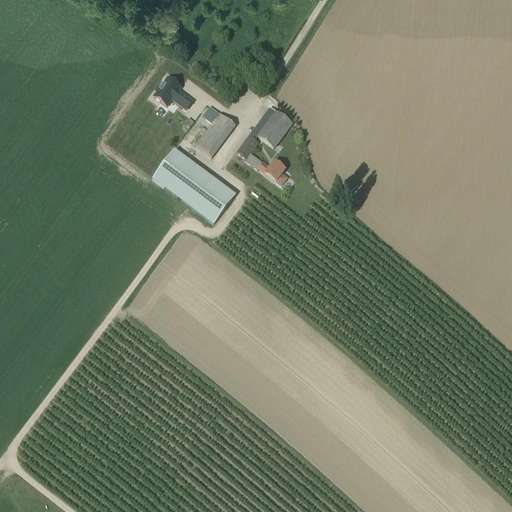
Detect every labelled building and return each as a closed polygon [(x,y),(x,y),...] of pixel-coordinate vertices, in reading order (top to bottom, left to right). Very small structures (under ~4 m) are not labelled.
[(161,76),(146,97),(162,108),(166,102),(179,110),(187,99),(174,91),(176,87),(161,76)] [(275,114),(274,114),(269,110),(262,119),(268,123),(256,138),(273,151),(291,126),(275,114)] [(205,121),(211,126),(218,116),(212,112),(205,121)] [(211,126),(208,130),(194,148),(210,161),(234,129),(218,116),(211,126)] [(253,143),(248,139),(236,154),(245,161),(249,156),(257,145),(253,143)] [(174,152),(151,182),(212,228),(235,198),(208,177),(174,152)] [(264,176),(269,170),(249,156),(245,161),(244,163),(257,173),(258,171),(264,176)] [(284,172),(273,164),(269,170),(264,176),(281,188),(288,180),(281,175),(284,172)]
